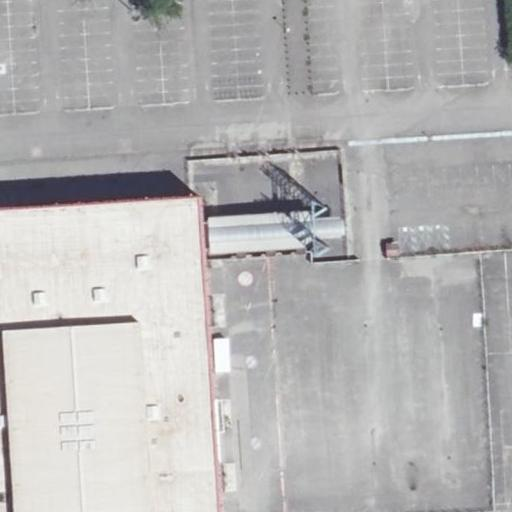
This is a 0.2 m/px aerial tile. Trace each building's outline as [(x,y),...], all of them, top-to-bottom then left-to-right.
[(0,511),(219,511),(205,255),(204,223),(202,198),(67,206),(0,210),(0,511)] [(295,249),(305,248),(318,247),(316,217),(204,223),(205,255),(235,253),(244,252),(265,251),(275,250),(295,249)] [(305,248),(295,249),(296,258),(306,258),(305,248)] [(275,250),(265,251),(266,260),(276,260),(275,250)] [(244,252),(235,253),(236,263),(245,262),(244,252)] [(273,503),(272,511),(353,511),(354,504),(348,503),(350,470),(340,470),(338,495),(316,494),(317,479),(328,480),(329,473),(294,470),(292,489),(295,489),(294,505),(273,503)]
